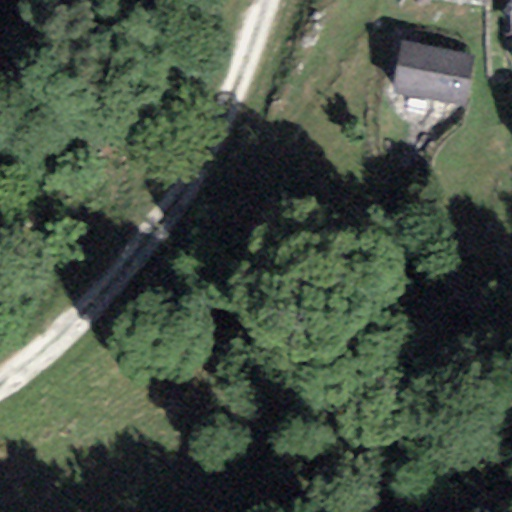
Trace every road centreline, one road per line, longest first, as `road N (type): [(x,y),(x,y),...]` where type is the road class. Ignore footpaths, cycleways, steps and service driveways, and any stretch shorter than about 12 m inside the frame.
road 1 (track): [(237,72),(134,125),(60,99),(0,57)]
road 2 (unclassified): [(266,0),(168,214)]
